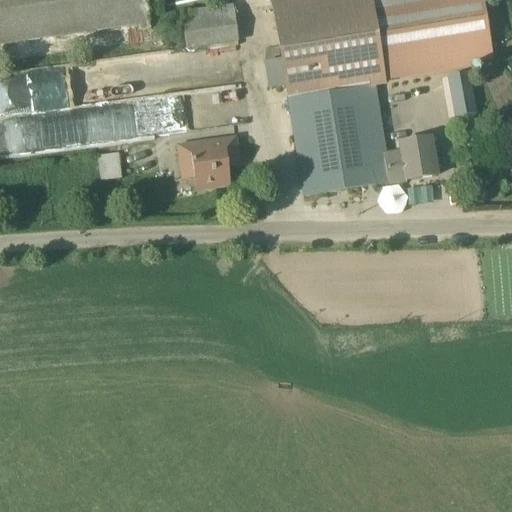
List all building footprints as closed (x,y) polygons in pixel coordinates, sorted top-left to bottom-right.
[(138,35),(149,33),(143,0),(0,0),(0,48),(137,29),(138,35)] [(222,0),(211,0),(198,2),(199,11),(223,8),(222,0)] [(374,81),(492,63),(482,0),(276,0),(273,0),(304,199),(439,178),(433,139),(401,144),(404,164),(387,166),(374,81)] [(179,16),(184,53),(235,46),(230,9),(179,16)] [(98,36),(100,48),(137,42),(135,30),(98,36)] [(472,76),(447,80),(452,107),(476,102),(472,76)] [(173,148),(178,184),(191,184),(192,190),(207,188),(207,193),(227,190),(225,173),(238,170),(234,140),(173,148)] [(119,175),(133,175),(132,150),(118,150),(119,175)] [(116,157),(95,160),(98,184),(119,182),(116,157)] [(430,190),(405,190),(405,204),(430,203),(430,190)]
